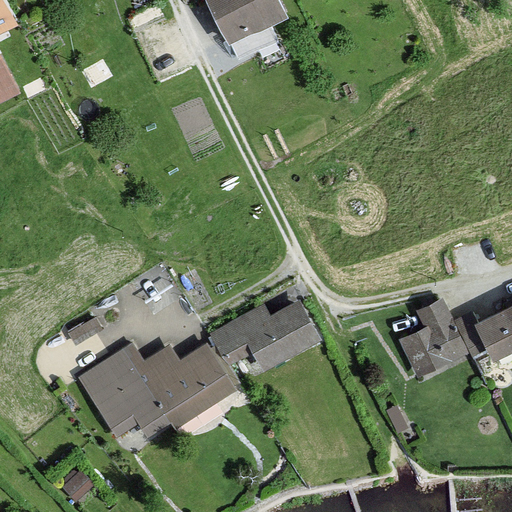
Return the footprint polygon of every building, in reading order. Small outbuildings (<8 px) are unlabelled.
[(0,0),(0,23),(14,16),(3,0),(0,0)] [(277,0),(203,0),(227,48),(287,19),(277,0)] [(0,96),(21,86),(0,45),(0,96)] [(421,327),(395,340),(415,379),(467,354),(439,297),(413,310),(421,327)] [(261,307),(208,332),(226,368),(249,357),(256,371),(318,341),(298,299),(265,315),(261,307)] [(511,303),(473,322),(492,360),(511,349),(511,303)] [(96,316),(69,332),(75,344),(102,328),(96,316)] [(130,341),(81,373),(115,426),(131,416),(147,440),(234,384),(203,338),(177,355),(167,339),(140,357),(130,341)]
